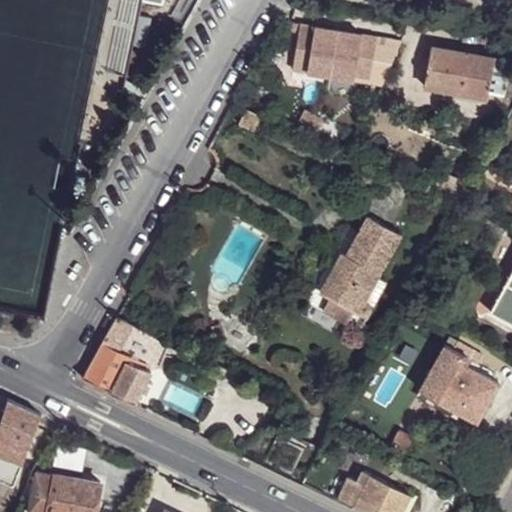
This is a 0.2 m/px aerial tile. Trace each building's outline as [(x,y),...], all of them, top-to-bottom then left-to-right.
[(383,84),(402,40),(302,24),(295,70),(383,84)] [(432,44),(426,85),(492,96),(493,95),(496,95),(500,57),(499,57),(498,55),(432,44)] [(248,108),(241,123),(256,130),(263,114),(248,108)] [(440,187),(465,198),(468,193),(473,185),(446,173),(440,187)] [(341,249),(319,289),(361,312),(380,277),(404,233),(367,214),(345,251),(341,249)] [(166,237),(161,247),(168,251),(174,241),(166,237)] [(511,272),(490,311),(511,322),(511,272)] [(115,394),(136,403),(152,372),(158,374),(168,355),(156,350),(162,339),(159,338),(118,316),(101,347),(85,377),(116,393),(115,394)] [(162,339),(156,350),(168,355),(173,344),(162,339)] [(418,390),(479,422),(502,381),(469,362),(474,355),(446,340),(418,390)] [(41,414),(8,397),(0,421),(0,476),(15,481),(41,414)] [(57,472),(38,468),(27,510),(33,511),(93,511),(101,481),(57,470),(57,472)] [(356,503),(373,511),(400,511),(411,490),(367,468),(362,477),(352,474),(349,480),(327,470),(319,485),(356,503)]
